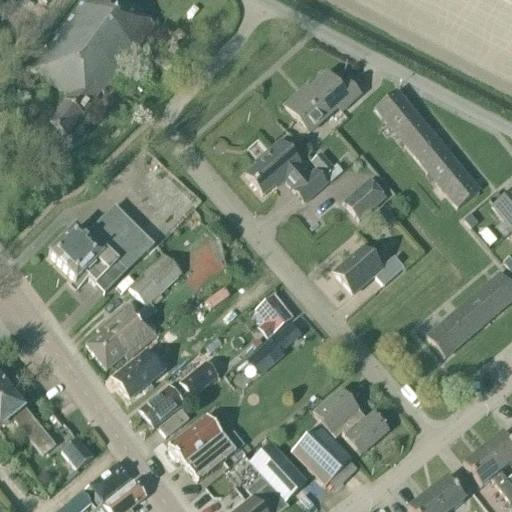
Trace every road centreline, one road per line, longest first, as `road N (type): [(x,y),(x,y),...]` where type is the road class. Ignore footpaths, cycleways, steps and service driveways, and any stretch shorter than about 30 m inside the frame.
road 1 (residential): [(433,449),(169,134),(176,102),(237,44),(258,2)]
road 2 (residential): [(511,132),(258,2)]
road 3 (tertiary): [(168,511),(12,295)]
